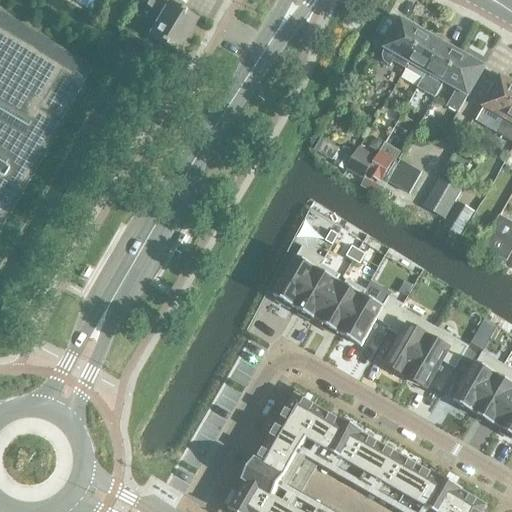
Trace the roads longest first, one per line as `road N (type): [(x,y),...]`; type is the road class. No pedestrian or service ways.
road 1 (residential): [(187,511),(276,346),(511,486)]
road 2 (secondary): [(109,297),(298,0)]
road 3 (secondary): [(66,422),(112,314),(109,297)]
road 4 (secondary): [(109,297),(33,406)]
